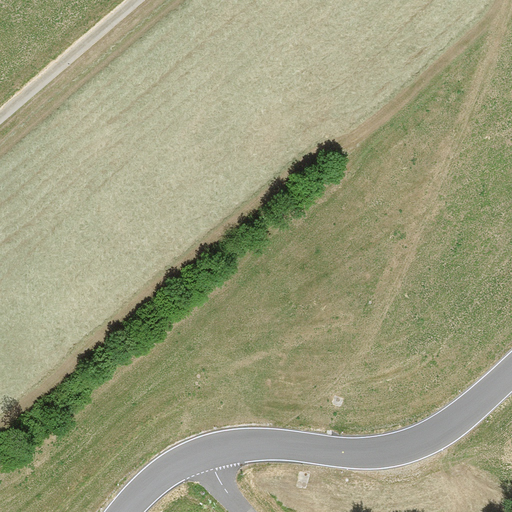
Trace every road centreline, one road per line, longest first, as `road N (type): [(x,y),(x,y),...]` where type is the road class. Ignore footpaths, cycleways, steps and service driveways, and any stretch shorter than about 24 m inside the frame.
road 1 (tertiary): [(511,371),(446,427),(400,450),(355,456),(233,443),(160,473),(122,511)]
road 2 (track): [(131,0),(0,115)]
